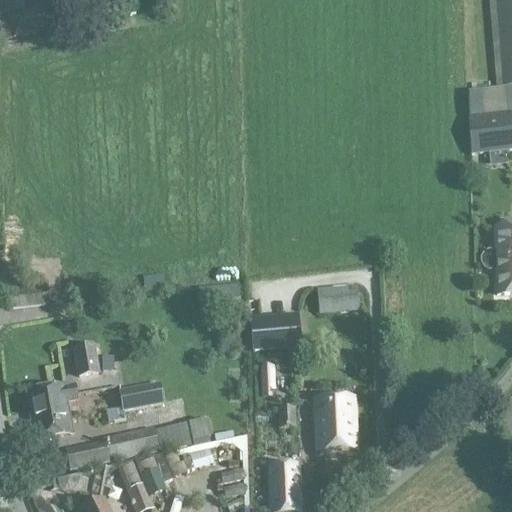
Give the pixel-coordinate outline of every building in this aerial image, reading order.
[(0,0),(0,27),(4,44),(13,42),(13,43),(49,35),(43,10),(26,14),(22,0),(0,0)] [(468,119),(471,158),(494,155),(511,153),(511,0),(494,0),(498,37),(490,38),(495,91),(468,94),(469,119),(468,119)] [(27,51),(49,48),(47,38),(26,42),(27,51)] [(511,297),(511,228),(494,229),(495,251),(488,252),(483,254),(480,260),(480,266),(483,270),(488,273),(496,273),(497,297),(511,297)] [(123,281),(81,286),(83,304),(125,299),(123,281)] [(7,292),(7,311),(48,308),(47,288),(7,292)] [(238,288),(199,290),(200,313),(240,310),(238,288)] [(360,314),(357,289),(316,292),(318,318),(360,314)] [(298,317),(249,321),(252,356),(302,352),(298,317)] [(94,347),(72,351),(77,381),(99,377),(94,347)] [(113,359),(101,359),(102,374),(114,374),(113,359)] [(261,401),(274,401),(274,369),(260,370),(261,401)] [(164,407),(160,386),(118,393),(121,411),(106,413),(108,425),(125,422),(124,415),(164,407)] [(73,437),(67,406),(78,404),(75,387),(64,389),(63,388),(26,395),(35,444),(73,437)] [(317,454),(356,452),(353,402),(314,404),(317,454)] [(278,432),(295,431),(295,412),(277,412),(278,432)] [(150,425),(149,416),(129,418),(130,428),(150,425)] [(153,434),(153,431),(102,441),(103,445),(65,453),(70,475),(210,446),(205,422),(153,434)] [(149,500),(165,494),(163,487),(153,459),(115,468),(133,511),(152,511),(154,511),(149,500)] [(300,511),(299,467),(267,469),(269,511),(300,511)] [(164,479),(170,494),(179,491),(173,475),(164,479)]
